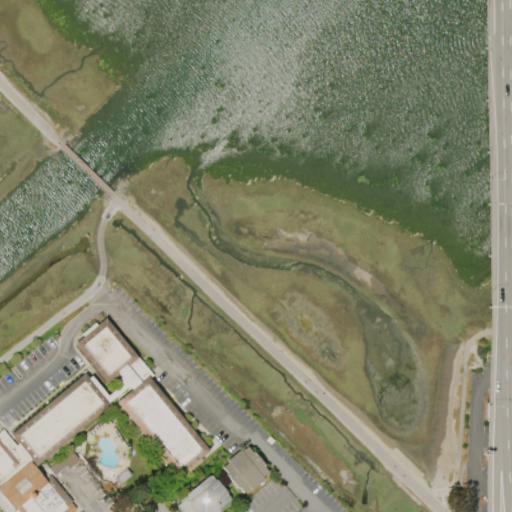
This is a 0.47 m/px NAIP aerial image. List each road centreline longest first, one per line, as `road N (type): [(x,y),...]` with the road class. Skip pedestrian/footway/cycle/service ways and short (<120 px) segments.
road 1 (motorway): [(508,0),(511,275)]
road 2 (motorway): [(511,275),(493,511)]
road 3 (motorway): [(511,275),(511,406)]
